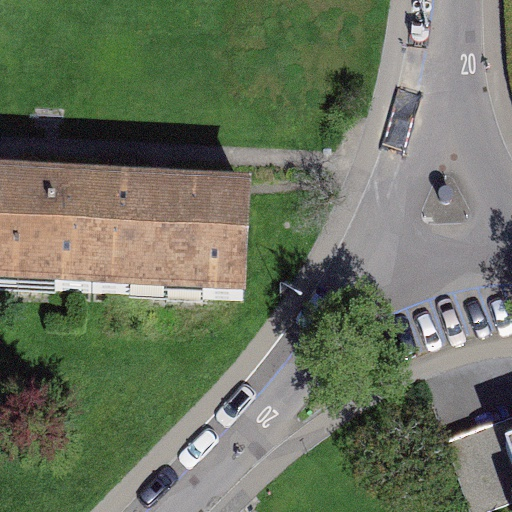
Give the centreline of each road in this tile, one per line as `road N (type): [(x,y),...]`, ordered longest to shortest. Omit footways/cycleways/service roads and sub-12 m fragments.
road 1 (residential): [(170,511),(243,446),(357,303)]
road 2 (residential): [(357,303),(435,93)]
road 3 (residential): [(357,303),(511,256)]
road 4 (residential): [(511,224),(435,93)]
